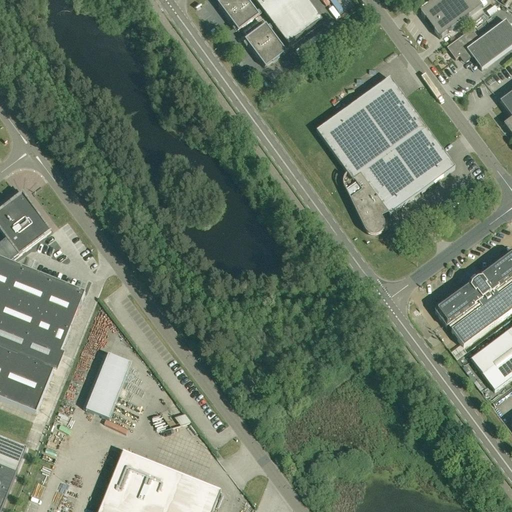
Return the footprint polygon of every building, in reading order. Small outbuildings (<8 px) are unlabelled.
[(305,0),(253,0),(260,10),(256,13),(245,0),(229,0),(219,8),(235,29),(239,26),(242,29),(263,14),(271,24),(250,40),(252,44),(248,47),(264,68),(285,53),(269,32),(274,28),(288,47),(322,22),(305,0)] [(473,0),(469,3),(465,0),(436,0),(419,13),(439,40),(482,8),(475,0),(473,0)] [(466,35),(447,50),(455,61),(460,57),(465,64),(472,59),(481,72),(511,48),(511,31),(506,23),(480,42),(471,31),(466,35)] [(455,170),(389,81),(316,134),(352,183),(344,189),(363,229),(389,216),(390,218),(455,170)] [(511,94),(500,104),(510,118),(511,120),(503,126),(504,127),(511,137),(511,94)] [(25,200),(19,199),(0,213),(0,232),(7,241),(0,246),(0,401),(36,416),(53,373),(85,295),(18,268),(13,261),(50,234),(25,200)] [(510,315),(511,313),(511,253),(511,254),(510,255),(436,309),(435,310),(435,311),(435,313),(435,314),(435,315),(446,329),(448,330),(450,332),(450,333),(463,350),(493,327),(494,327),(510,315)] [(511,330),(470,362),(494,393),(511,379),(511,330)] [(131,366),(108,357),(86,413),(109,422),(131,366)] [(171,408),(164,414),(173,425),(180,420),(171,408)] [(126,431),(130,425),(123,421),(120,426),(126,431)] [(0,511),(1,511),(27,451),(0,439),(0,511)] [(213,511),(220,495),(122,456),(99,511),(213,511)]
